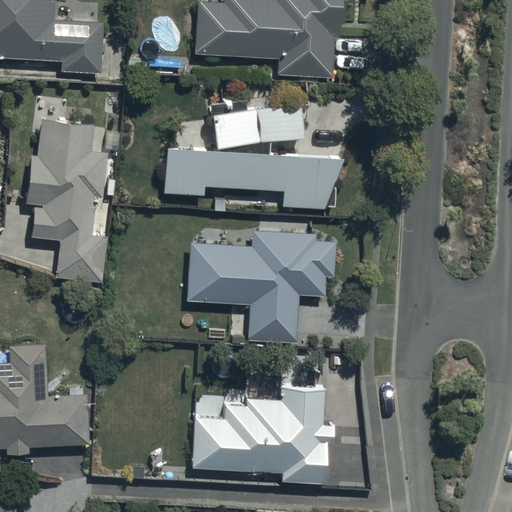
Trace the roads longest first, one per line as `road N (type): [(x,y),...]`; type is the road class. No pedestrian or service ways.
road 1 (residential): [(415,312),(434,0)]
road 2 (residential): [(511,308),(501,406),(473,511)]
road 3 (residential): [(425,511),(411,395),(415,312)]
